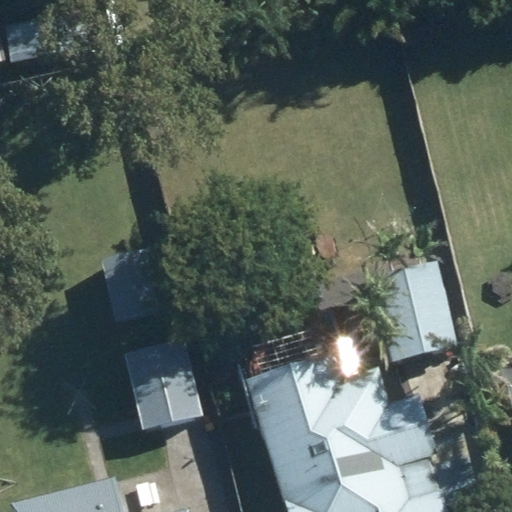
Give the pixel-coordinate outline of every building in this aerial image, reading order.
[(107,267),(121,334),(167,324),(152,257),(107,267)] [(380,293),(398,378),(466,363),(448,278),(380,293)] [(259,405),(292,511),(491,511),(511,506),(492,445),(447,460),(432,416),(401,425),(390,391),(356,402),(349,375),(339,378),(330,347),(262,368),(272,400),(259,405)] [(132,364),(151,445),(208,433),(190,351),(132,364)] [(233,437),(241,465),(255,461),(247,433),(233,437)]
